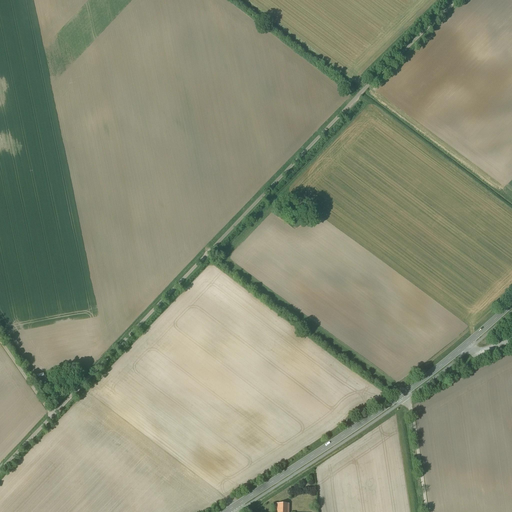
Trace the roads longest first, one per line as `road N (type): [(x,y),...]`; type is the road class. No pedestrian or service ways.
road 1 (unclassified): [(0,470),(457,0)]
road 2 (secondary): [(233,507),(403,394),(511,302)]
road 3 (track): [(403,394),(426,511)]
